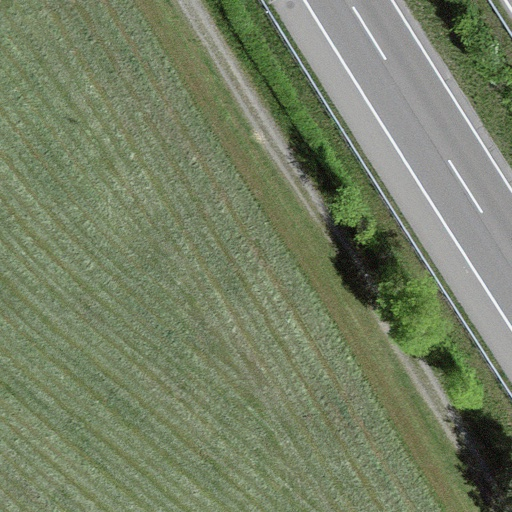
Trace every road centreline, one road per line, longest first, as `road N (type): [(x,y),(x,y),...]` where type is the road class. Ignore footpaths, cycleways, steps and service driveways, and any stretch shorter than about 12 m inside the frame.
road 1 (track): [(187,0),(502,511)]
road 2 (motorway): [(348,0),(511,259)]
